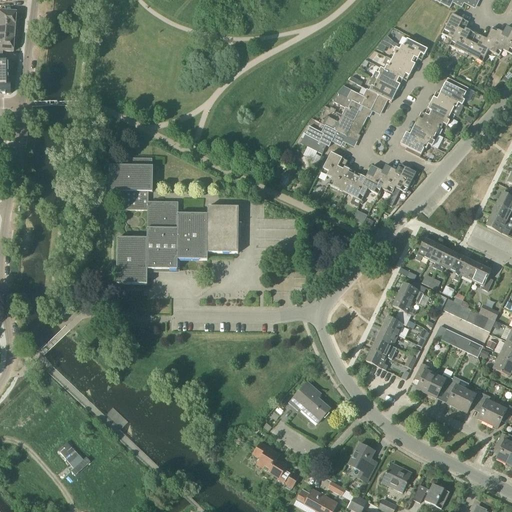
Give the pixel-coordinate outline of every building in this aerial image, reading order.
[(475,10),(478,4),(469,0),(430,0),(450,10),(452,4),(462,9),(464,5),(475,10)] [(15,24),(16,13),(0,11),(0,24),(17,26),(17,24),(15,24)] [(458,28),(462,20),(452,15),(442,35),(452,41),(455,35),(462,38),(465,31),(458,28)] [(17,28),(17,26),(0,24),(0,38),(16,39),(17,33),(14,33),(15,28),(17,28)] [(472,43),(466,39),(470,32),(466,30),(465,31),(462,38),(455,35),(452,41),(449,47),(464,54),(463,57),(465,58),(472,43)] [(504,34),(497,31),(496,32),(492,30),(487,41),(483,49),(489,51),(499,57),(502,50),(505,45),(499,42),(503,36),(504,34)] [(503,36),(499,42),(505,45),(502,50),(511,55),(511,30),(507,37),(503,36)] [(480,37),(476,45),(472,43),(465,58),(466,59),(468,56),(483,63),(489,51),(483,49),(487,41),(480,37)] [(0,38),(0,51),(13,52),(13,42),(16,42),(16,39),(0,38)] [(395,48),(397,45),(393,43),(387,38),(383,42),(392,47),(395,48)] [(417,59),(420,54),(425,56),(427,51),(407,41),(404,47),(402,46),(400,51),(413,57),(417,59)] [(412,71),(416,65),(411,62),(413,57),(400,51),(396,49),(393,53),(395,54),(392,61),(412,71)] [(412,71),(392,61),(386,58),(382,65),(386,67),(384,71),(398,78),(402,80),(405,74),(410,77),(412,71)] [(0,95),(10,95),(10,94),(10,83),(8,83),(8,60),(3,60),(0,59),(0,95)] [(398,92),(401,85),(396,83),(398,78),(384,71),(381,69),(379,74),(375,72),(372,79),(377,81),(398,92)] [(372,79),(368,86),(372,87),(369,92),(388,101),(392,103),(398,92),(377,81),(372,79)] [(463,101),(466,94),(468,89),(448,79),(440,95),(458,105),(462,106),(464,102),(463,101)] [(351,91),(347,100),(361,107),(371,111),(373,107),(383,111),(388,101),(369,92),(367,90),(363,97),(351,91)] [(436,99),(434,98),(430,104),(451,115),(454,108),(456,109),(458,105),(440,95),(439,94),(436,99)] [(337,95),(333,103),(345,109),(342,116),(364,126),(368,118),(358,113),(361,107),(347,100),(337,95)] [(430,104),(428,110),(430,111),(428,116),(425,115),(425,116),(443,125),(447,127),(449,123),(451,124),(455,117),(451,115),(430,104)] [(421,119),(419,118),(415,125),(436,135),(439,129),(441,130),(443,125),(425,116),(423,115),(421,119)] [(326,116),(322,125),(325,126),(346,137),(349,131),(359,136),(364,126),(342,116),(338,122),(326,116)] [(433,142),(436,135),(415,125),(410,136),(428,146),(432,148),(434,143),(433,142)] [(309,127),(300,145),(307,148),(303,157),(312,161),(310,164),(317,168),(321,158),(315,155),(316,153),(322,156),(327,147),(329,148),(332,143),(341,148),(343,143),(346,137),(325,126),(321,133),(309,127)] [(410,136),(406,134),(400,146),(406,149),(405,152),(419,159),(424,149),(426,150),(428,146),(410,136)] [(344,170),(337,167),(341,159),(331,154),(321,174),(331,179),(332,179),(335,174),(341,177),(344,170)] [(152,168),(152,160),(133,160),(133,168),(109,167),(109,192),(126,193),(125,211),(147,212),(147,240),(117,239),(116,285),(147,286),(147,271),(177,271),(177,261),(207,261),(207,254),(238,255),(239,209),(208,208),(207,216),(178,215),(178,204),(148,204),(148,193),(152,193),(153,168),(152,168)] [(404,168),(403,170),(398,168),(396,172),(392,180),(397,183),(395,189),(392,195),(390,197),(386,205),(392,208),(400,191),(406,194),(416,174),(404,168)] [(354,176),(348,173),(349,171),(345,169),(344,169),(344,170),(341,177),(335,174),(332,179),(331,179),(328,185),(343,193),(342,195),(343,196),(354,176)] [(396,172),(389,169),(385,177),(382,175),(379,181),(383,184),(381,189),(392,195),(395,189),(397,183),(392,180),(396,172)] [(372,178),(367,175),(365,179),(366,179),(362,187),(367,190),(378,196),(381,189),(383,184),(379,181),(382,175),(383,173),(382,173),(376,170),(372,178)] [(359,176),(358,178),(354,176),(343,196),(346,197),(347,194),(361,202),(367,190),(362,187),(366,179),(365,179),(359,176)] [(511,199),(502,194),(496,205),(511,212),(511,199)] [(511,212),(496,205),(491,216),(507,224),(511,226),(511,212)] [(507,224),(491,216),(486,227),(507,238),(510,232),(504,229),(507,224)] [(366,219),(363,225),(370,229),(373,222),(366,219)] [(483,239),(487,232),(482,229),(478,237),(483,239)] [(428,261),(436,245),(425,240),(415,261),(420,263),(422,258),(428,261)] [(437,271),(447,250),(436,245),(428,261),(435,264),(433,269),(437,271)] [(450,272),(457,256),(447,250),(437,271),(442,273),(444,269),(450,272)] [(457,256),(450,272),(456,275),(454,280),(458,282),(461,277),(468,261),(457,256)] [(471,282),(479,266),(468,261),(461,277),(471,282)] [(479,266),(471,282),(482,288),(481,290),(487,293),(493,282),(487,279),(491,272),(479,266)] [(413,284),(411,289),(423,295),(426,290),(422,288),(413,284)] [(436,292),(438,288),(430,284),(428,288),(436,292)] [(403,285),(398,296),(413,304),(418,306),(423,296),(423,295),(424,295),(423,295),(411,289),(403,285)] [(451,299),(453,294),(446,291),(443,295),(451,299)] [(411,309),(413,304),(398,296),(392,307),(399,310),(397,316),(408,321),(410,317),(412,317),(414,317),(417,312),(411,309)] [(448,301),(442,312),(448,314),(454,303),(453,303),(448,301)] [(440,312),(444,305),(439,303),(436,310),(440,312)] [(454,303),(448,314),(454,317),(460,306),(457,305),(454,303)] [(460,320),(465,309),(460,306),(454,317),(460,320)] [(466,323),(471,312),(465,309),(460,320),(466,323)] [(471,325),(477,314),(471,312),(466,323),(471,325)] [(478,328),(483,317),(477,314),(471,325),(478,328)] [(405,327),(408,321),(397,316),(394,322),(387,318),(381,329),(397,337),(403,326),(405,327)] [(487,319),(483,317),(478,328),(483,331),(489,320),(487,319)] [(494,323),(489,320),(483,331),(489,334),(491,330),(495,323),(494,323)] [(495,323),(493,328),(498,331),(501,325),(495,323)] [(441,342),(446,331),(440,328),(435,339),(441,342)] [(392,348),(397,337),(381,329),(376,340),(392,348)] [(447,344),(452,333),(446,331),(441,342),(447,344)] [(453,347),(458,336),(452,333),(447,344),(453,347)] [(459,350),(464,339),(458,336),(453,347),(459,350)] [(465,353),(470,342),(464,339),(459,350),(465,353)] [(392,348),(376,340),(371,351),(386,359),(391,361),(397,350),(392,348)] [(471,356),(476,345),(470,342),(465,353),(471,356)] [(511,362),(511,346),(505,343),(499,356),(511,362)] [(482,350),(483,348),(476,345),(471,356),(477,359),(478,358),(478,357),(482,350)] [(489,354),(482,350),(478,357),(478,358),(478,357),(486,361),(489,354)] [(383,365),(386,359),(371,351),(365,362),(385,372),(388,367),(383,365)] [(416,351),(412,358),(417,360),(420,353),(416,351)] [(509,377),(511,371),(511,362),(499,356),(492,369),(509,377)] [(413,368),(417,360),(412,358),(408,365),(413,368)] [(426,395),(434,377),(426,373),(428,369),(421,365),(414,380),(419,383),(416,390),(426,395)] [(445,374),(452,377),(455,372),(448,369),(445,374)] [(406,382),(409,375),(405,372),(401,380),(406,382)] [(444,395),(452,380),(445,377),(443,376),(440,380),(434,377),(426,395),(435,400),(439,392),(444,395)] [(456,410),(465,392),(457,388),(459,384),(452,380),(444,395),(450,398),(447,405),(456,410)] [(330,410),(317,399),(321,395),(307,384),(289,404),(297,412),(299,409),(317,425),(330,410)] [(475,410),(483,395),(475,391),(473,395),(465,392),(456,410),(466,415),(470,407),(475,410)] [(487,425),(496,406),(488,402),(490,399),(483,395),(475,410),(481,413),(477,420),(487,425)] [(496,406),(487,425),(497,429),(501,422),(506,425),(508,421),(510,416),(511,412),(511,409),(506,406),(504,410),(496,406)] [(505,464),(511,450),(511,437),(502,433),(501,435),(493,450),(499,453),(495,460),(505,464)] [(261,444),(253,456),(260,460),(256,466),(278,480),(277,481),(275,484),(282,488),(283,485),(284,485),(292,473),(285,469),(286,468),(285,467),(277,462),(276,461),(279,456),(261,444)] [(366,484),(373,469),(367,466),(374,453),(359,445),(348,466),(360,473),(357,479),(366,484)] [(410,475),(391,466),(387,475),(385,474),(380,485),(402,495),(407,484),(406,484),(410,475)] [(285,486),(283,488),(290,492),(291,490),(292,490),(300,478),(293,474),(285,486)] [(342,498),(345,491),(331,483),(327,490),(342,498)] [(441,511),(449,494),(432,486),(424,502),(441,511)] [(419,505),(427,490),(420,487),(412,501),(419,505)] [(310,495),(302,491),(295,502),(312,511),(332,511),(337,505),(312,491),(310,495)] [(347,509),(352,511),(362,511),(367,503),(354,496),(347,509)] [(381,511),(394,511),(396,507),(382,500),(377,510),(381,511)]
